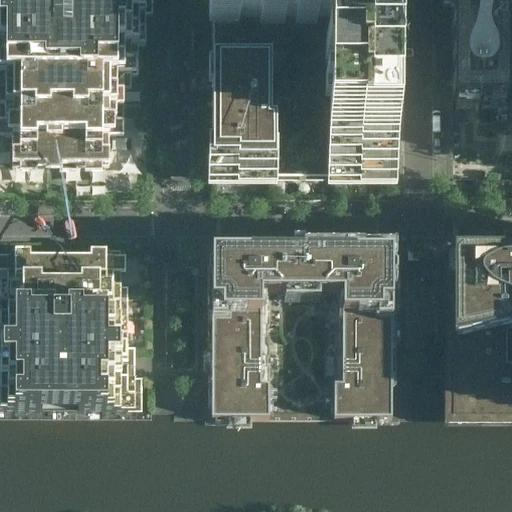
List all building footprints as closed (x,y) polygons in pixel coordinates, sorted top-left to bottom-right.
[(0,0),(0,121),(4,121),(4,124),(0,123),(0,139),(4,139),(11,139),(11,170),(19,170),(18,177),(36,177),(36,170),(44,170),(44,176),(61,176),(61,170),(83,170),(84,177),(101,177),(101,170),(105,170),(108,170),(108,139),(115,139),(123,139),(123,124),(116,124),(116,121),(123,121),(123,120),(123,119),(123,110),(123,109),(123,107),(123,91),(130,91),(130,79),(137,79),(137,48),(145,48),(145,46),(145,18),(152,18),(151,0),(0,0)] [(211,0),(212,20),(211,64),(211,77),(211,182),(217,182),(267,182),(330,183),(335,183),(339,183),(390,183),(391,183),(391,177),(391,175),(392,156),(392,154),(392,141),(392,136),(392,124),(392,121),(392,41),(391,41),(391,28),(392,28),(391,0),(211,0)] [(452,49),(452,106),(504,106),(511,106),(511,0),(451,0),(452,22),(452,49)] [(511,248),(447,249),(447,425),(511,425),(511,248)] [(127,321),(127,293),(127,290),(120,290),(120,275),(125,275),(125,260),(120,260),(120,254),(104,254),(89,254),(89,260),(80,260),(78,260),(42,260),(39,260),(30,260),(30,254),(14,254),(14,260),(0,259),(0,414),(2,414),(2,415),(6,415),(6,414),(13,415),(17,415),(24,415),(28,415),(35,415),(39,415),(46,415),(50,415),(57,415),(61,415),(68,415),(72,415),(79,415),(83,415),(90,415),(94,415),(101,415),(105,415),(112,415),(116,415),(123,415),(127,415),(133,415),(134,415),(141,415),(141,413),(141,382),(134,382),(134,359),(134,357),(134,351),(127,351),(127,324),(127,321)] [(333,398),(333,423),(391,423),(391,326),(390,326),(390,316),(391,315),(391,307),(391,255),(211,254),(211,304),(211,422),(268,423),(268,417),(268,398),(267,398),(267,392),(268,392),(268,372),(267,372),(267,361),(268,361),(268,341),(267,341),(267,330),(269,330),(269,310),(267,310),(267,297),(342,298),(342,319),(342,326),(333,326),(333,330),(335,330),(335,341),(333,341),(333,361),(335,361),(335,372),(333,372),(333,393),(335,393),(335,398),(333,398)]
